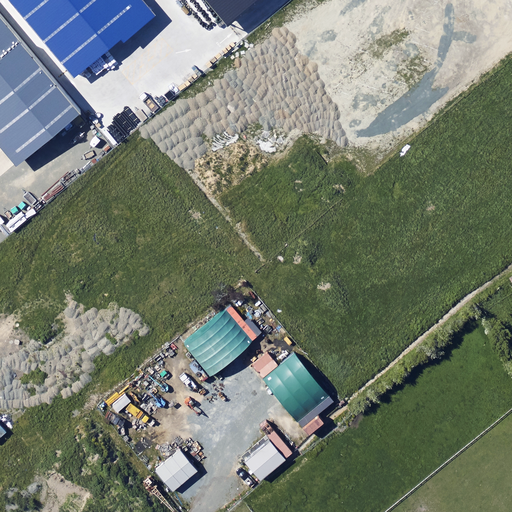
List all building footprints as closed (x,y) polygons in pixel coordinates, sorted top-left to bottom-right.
[(8,0),(74,77),(120,38),(124,43),(157,15),(143,0),(8,0)] [(203,0),(227,28),(260,0),(203,0)] [(80,114),(0,18),(0,148),(16,167),(80,114)] [(110,255),(99,241),(78,256),(63,268),(91,304),(108,292),(115,301),(134,287),(117,264),(110,255)] [(171,305),(156,287),(143,298),(157,316),(171,305)] [(255,337),(229,306),(183,344),(209,375),(255,337)] [(122,341),(109,327),(90,343),(102,358),(122,341)] [(294,354),(263,379),(302,427),(334,402),(294,354)] [(88,409),(72,391),(57,405),(73,422),(88,409)] [(51,440),(57,435),(53,431),(57,428),(48,417),(39,425),(51,440)] [(44,443),(34,430),(16,445),(26,457),(44,443)] [(284,462),(267,442),(243,463),(260,482),(284,462)] [(179,451),(155,471),(173,492),(197,472),(179,451)]
